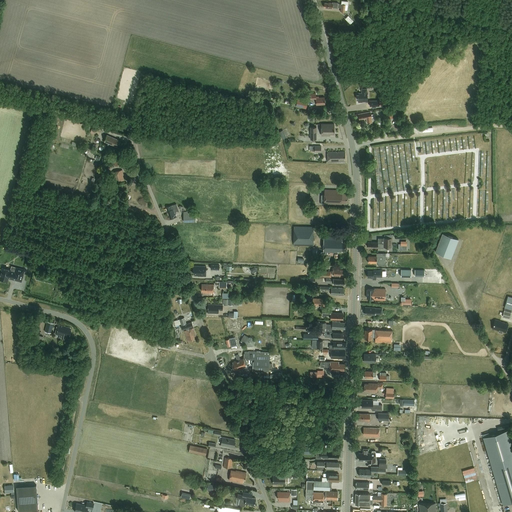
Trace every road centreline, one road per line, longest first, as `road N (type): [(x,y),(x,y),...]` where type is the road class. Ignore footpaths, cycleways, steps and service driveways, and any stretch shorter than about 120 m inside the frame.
road 1 (residential): [(270,511),(128,131)]
road 2 (tertiary): [(348,511),(351,145)]
road 3 (unclassified): [(62,511),(92,344),(76,321),(0,300)]
road 4 (tertiary): [(351,145),(312,0)]
road 5 (track): [(384,140),(511,128)]
